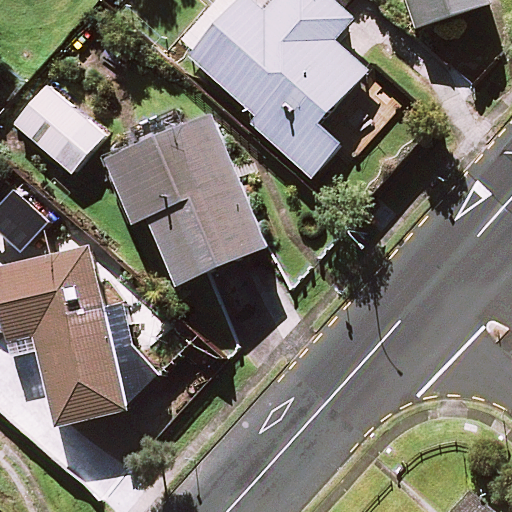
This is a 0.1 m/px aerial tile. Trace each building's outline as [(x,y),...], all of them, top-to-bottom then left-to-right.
[(359,21),(336,0),(286,0),(270,18),(250,0),(228,0),(184,47),(262,120),(257,125),(318,182),(347,151),(324,129),(372,77),(337,45),(359,21)] [(492,0),(411,0),(424,34),(496,10),(492,0)] [(110,139),(53,91),(21,128),(78,176),(110,139)] [(275,251),(218,118),(113,162),(142,229),(156,223),(186,290),(275,251)] [(0,237),(17,220),(0,203),(0,237)] [(134,413),(94,251),(0,273),(0,280),(19,359),(44,353),(63,431),(134,413)] [(495,511),(470,493),(452,511),(495,511)]
